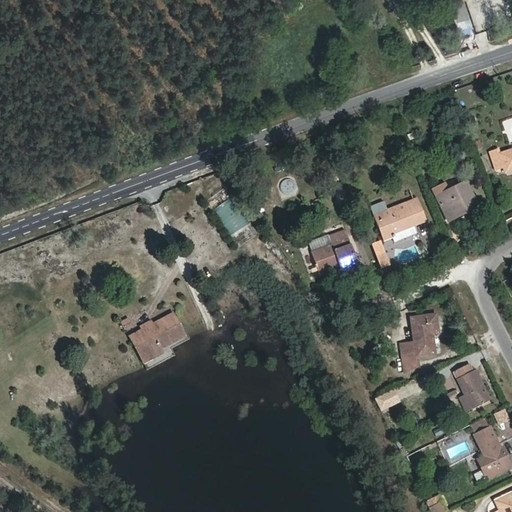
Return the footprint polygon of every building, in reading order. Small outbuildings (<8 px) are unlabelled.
[(460,38),(474,34),(464,0),(458,0),(450,2),(460,38)] [(511,150),(499,154),(498,150),(491,153),(496,170),(503,167),(505,173),(511,170),(511,150)] [(478,207),(466,182),(449,190),(436,196),(448,221),(456,218),(455,215),(468,208),(470,211),(478,207)] [(436,196),(449,190),(446,183),(433,190),(436,196)] [(225,188),(205,202),(238,248),(257,235),(225,188)] [(197,205),(211,194),(207,189),(193,200),(197,205)] [(414,227),(427,222),(417,198),(404,203),(406,209),(376,220),(383,239),(391,236),(394,243),(417,234),(414,227)] [(376,220),(406,209),(404,203),(387,209),(384,201),(370,207),(376,220)] [(456,218),(470,211),(468,208),(455,215),(456,218)] [(358,264),(345,230),(309,243),(319,274),(339,266),(340,270),(358,264)] [(388,264),(380,243),(372,246),(381,268),(388,264)] [(143,352),(187,331),(174,309),(130,330),(143,352)] [(435,355),(433,337),(430,338),(430,335),(432,334),(438,333),(436,315),(411,318),(414,344),(401,346),(404,373),(418,366),(417,357),(435,355)] [(490,401),(475,370),(472,372),(469,364),(454,372),(457,379),(466,396),(472,409),(472,410),(490,401)] [(448,398),(460,392),(459,389),(447,395),(448,398)] [(472,409),(466,396),(460,399),(466,412),(472,409)] [(490,426),(485,418),(470,425),(474,434),(490,426)] [(511,467),(504,452),(503,453),(501,449),(490,426),(474,434),(472,435),(482,456),(475,459),(481,471),(485,480),(511,467)] [(485,480),(481,471),(473,474),(478,484),(485,480)] [(511,511),(511,493),(496,501),(500,511),(511,511)] [(428,508),(442,501),(439,496),(425,502),(428,508)] [(429,511),(444,511),(447,511),(442,501),(428,508),(429,511)]
